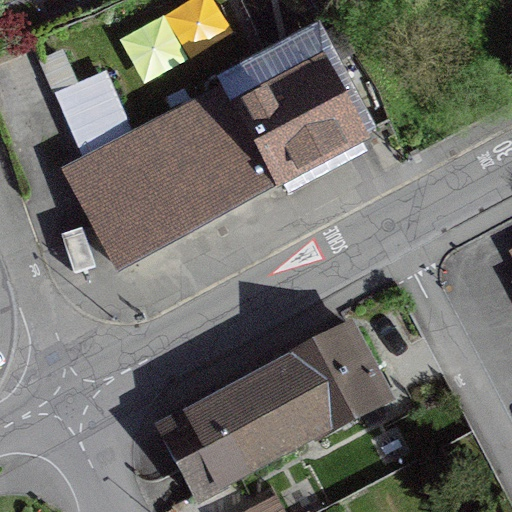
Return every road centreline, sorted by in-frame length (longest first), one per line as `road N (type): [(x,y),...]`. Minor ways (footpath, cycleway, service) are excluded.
road 1 (tertiary): [(383,229),(77,393)]
road 2 (residential): [(383,229),(511,471)]
road 3 (residential): [(0,182),(77,393)]
road 4 (tertiary): [(511,161),(383,229)]
road 5 (residential): [(77,393),(97,471),(118,511)]
